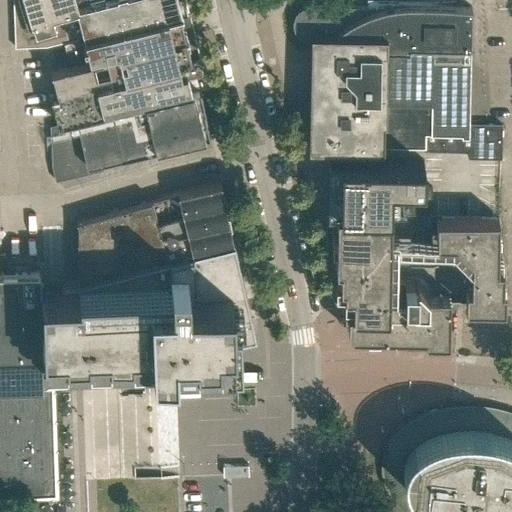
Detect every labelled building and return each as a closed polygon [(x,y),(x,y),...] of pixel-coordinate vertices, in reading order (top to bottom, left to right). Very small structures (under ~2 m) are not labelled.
[(136,22),(179,12),(182,11),(178,0),(95,0),(77,5),(75,0),(12,0),(15,47),(48,45),(64,41),(97,32),(119,26),(136,22)] [(468,156),(502,157),(502,124),(468,123),(469,46),(471,46),(472,6),(456,5),(440,4),(425,4),(412,4),(412,5),(401,5),(391,7),(380,9),(370,13),(368,6),(312,5),(305,6),(303,7),(300,9),(298,11),(296,13),(295,15),(295,16),(294,18),(294,20),(293,23),(293,24),(294,26),(294,27),(294,29),(296,32),(297,33),(298,34),(299,35),(300,37),(303,38),(304,39),(307,40),(310,41),(308,145),(383,147),(383,146),(424,147),(424,148),(466,149),(468,156)] [(57,92),(51,94),(57,121),(191,88),(192,89),(199,88),(198,83),(190,84),(186,69),(185,62),(191,60),(179,12),(136,22),(119,26),(97,32),(64,41),(70,65),(51,69),(57,92)] [(102,168),(100,159),(210,133),(199,87),(199,88),(192,89),(191,88),(57,121),(58,122),(50,124),(51,165),(55,180),(102,168)] [(391,210),(391,181),(392,172),(402,172),(402,159),(392,159),(338,158),(330,158),(329,209),(337,209),(371,210),(391,210)] [(100,274),(172,255),(234,239),(233,238),(232,238),(228,220),(229,220),(229,219),(228,219),(226,210),(224,201),(225,201),(225,200),(223,200),(219,182),(221,182),(220,181),(178,191),(76,220),(76,221),(77,221),(77,240),(76,240),(77,242),(77,241),(78,250),(76,250),(77,251),(78,251),(78,256),(78,260),(77,261),(77,262),(78,262),(78,273),(78,278),(77,278),(77,279),(100,274)] [(448,339),(449,333),(449,291),(428,291),(418,280),(396,280),(396,264),(410,265),(415,260),(416,232),(390,231),(391,212),(391,210),(371,210),(337,209),(336,228),(335,246),(335,264),(341,264),(340,290),(345,290),(344,312),(348,312),(347,328),(352,333),(367,334),(377,334),(379,334),(404,334),(404,339),(427,339),(448,339)] [(504,287),(504,279),(502,279),(502,265),(501,265),(501,255),(497,254),(497,239),(499,239),(499,231),(497,231),(498,217),(436,215),(435,246),(452,247),(471,266),(470,287),(466,287),(465,306),(504,306),(504,287)] [(255,334),(234,239),(172,255),(100,274),(77,279),(77,280),(78,287),(63,288),(41,288),(40,288),(42,361),(42,362),(239,355),(239,338),(255,334)] [(0,362),(17,362),(17,363),(20,363),(20,362),(40,362),(42,362),(42,361),(40,288),(32,289),(32,270),(2,271),(0,271),(0,362)] [(0,496),(22,495),(22,496),(24,496),(51,495),(53,495),(53,494),(56,494),(56,478),(57,478),(56,476),(55,449),(55,448),(55,447),(54,420),(55,420),(54,417),(53,390),(53,388),(52,384),(50,383),(47,383),(47,384),(43,384),(20,385),(20,384),(18,384),(18,385),(0,385),(0,496)] [(511,511),(511,415),(509,414),(509,413),(508,412),(494,409),(492,410),(492,411),(491,412),(471,410),(471,409),(471,408),(470,407),(468,406),(454,407),(453,407),(453,408),(442,410),(441,409),(440,409),(440,410),(434,412),(428,414),(427,413),(426,413),(426,414),(426,415),(420,417),(415,420),(414,419),(413,420),(412,420),(413,421),(408,425),(403,428),(402,428),(401,428),(400,429),(401,430),(395,436),(391,443),(390,443),(389,443),(389,444),(390,445),(387,452),(385,460),(384,460),(384,461),(384,462),(385,463),(385,470),(386,478),(385,479),(385,480),(386,481),(387,481),(388,482),(390,488),(394,495),(394,496),(394,497),(394,498),(395,498),(396,498),(396,497),(400,502),(404,506),(404,507),(404,508),(405,508),(406,508),(410,511),(411,511),(511,511)] [(223,465),(223,476),(249,475),(248,464),(223,465)]
